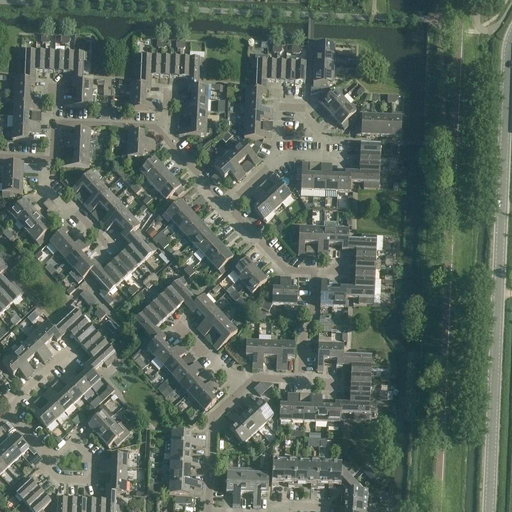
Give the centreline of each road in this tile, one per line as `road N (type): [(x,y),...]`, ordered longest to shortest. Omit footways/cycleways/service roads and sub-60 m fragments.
road 1 (unknown): [(434,0),(416,511)]
road 2 (tertiary): [(489,511),(511,37)]
road 3 (residential): [(209,511),(212,420),(235,396)]
